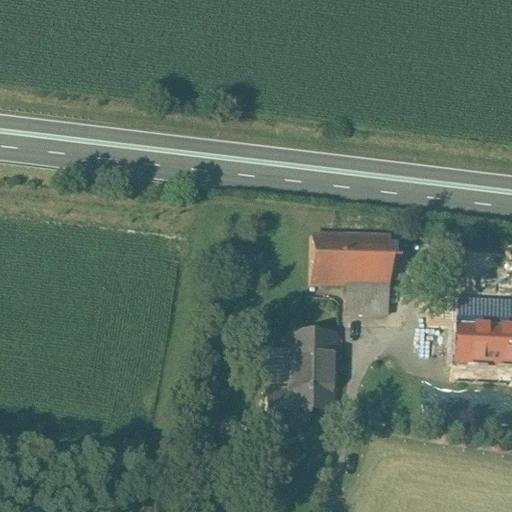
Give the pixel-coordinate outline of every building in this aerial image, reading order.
[(310,237),(308,287),(343,288),(343,316),(385,317),(387,239),(310,237)] [(511,303),(428,300),(427,324),(454,325),(511,327),(511,303)] [(511,327),(454,325),(452,383),(511,385),(511,327)] [(332,338),(286,338),(286,353),(286,394),(285,412),(303,413),(327,413),(328,364),(332,364),(332,338)] [(268,394),(286,394),(286,353),(268,353),(268,394)] [(285,412),(286,394),(268,394),(265,394),(264,430),(303,430),(303,413),(285,412)]
